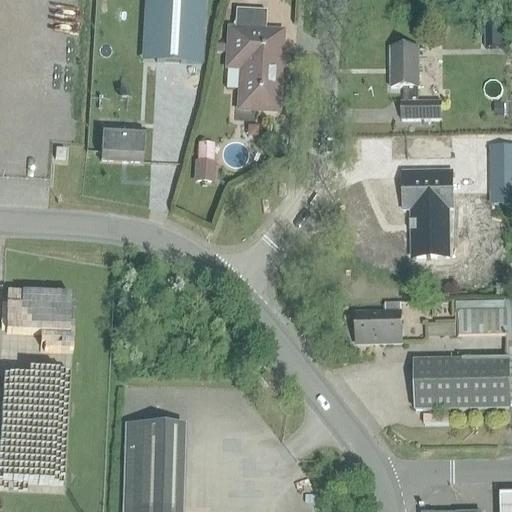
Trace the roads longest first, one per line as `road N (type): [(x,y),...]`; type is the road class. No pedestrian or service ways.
road 1 (unclassified): [(331,0),(316,185),(233,287)]
road 2 (tertiary): [(382,488),(346,427),(233,287)]
road 3 (tertiary): [(233,287),(148,236),(0,223)]
road 4 (unclassified): [(382,488),(414,476),(511,471)]
